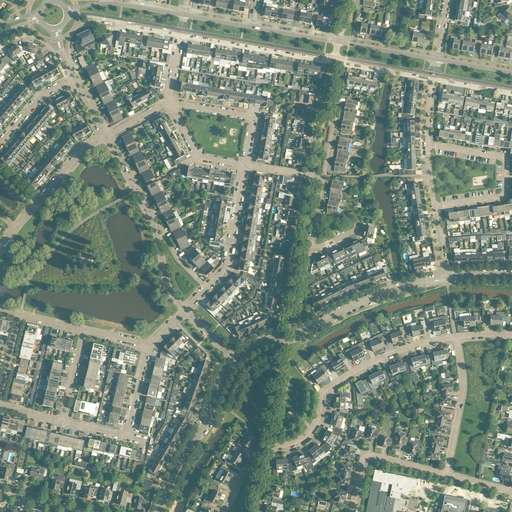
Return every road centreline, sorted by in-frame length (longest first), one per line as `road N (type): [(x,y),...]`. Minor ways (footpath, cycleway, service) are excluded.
road 1 (residential): [(223,511),(255,457),(311,429),(328,388),(383,357),(456,337)]
road 2 (residential): [(312,177),(287,316),(300,309),(311,250)]
road 3 (residential): [(184,309),(169,292),(154,228),(105,136)]
road 4 (residential): [(434,206),(501,195),(504,162),(427,145)]
road 5 (unclassified): [(234,360),(160,511)]
road 6 (residential): [(184,309),(228,262),(243,165)]
road 7 (tertiary): [(180,30),(334,56)]
road 8 (unclassified): [(446,280),(377,297),(301,333)]
road 9 (residential): [(445,474),(461,388),(456,337)]
road 10 (residential): [(445,474),(364,457),(351,511)]
road 11 (residential): [(243,165),(250,117),(168,103)]
